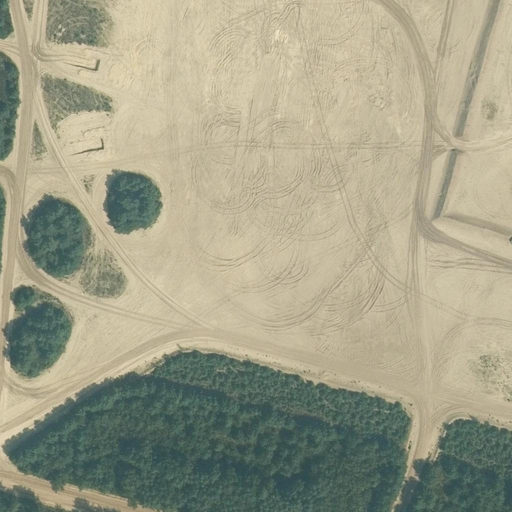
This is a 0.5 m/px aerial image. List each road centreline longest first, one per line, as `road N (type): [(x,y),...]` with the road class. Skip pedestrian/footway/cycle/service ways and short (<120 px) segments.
road 1 (track): [(0,374),(39,0)]
road 2 (track): [(121,511),(0,481)]
